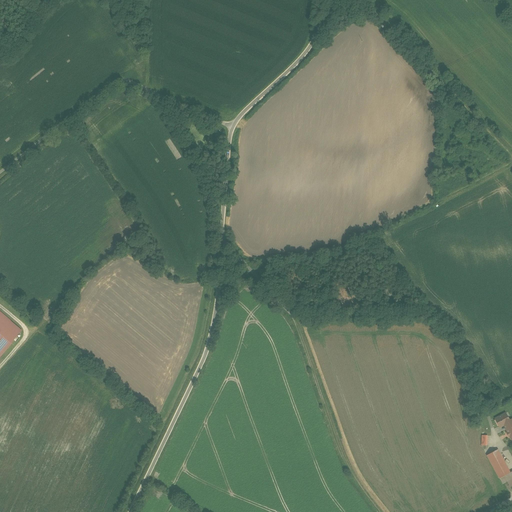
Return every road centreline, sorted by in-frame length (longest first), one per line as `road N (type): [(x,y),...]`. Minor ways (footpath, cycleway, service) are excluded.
road 1 (unclassified): [(223,238),(205,357),(130,511)]
road 2 (unclassified): [(0,174),(123,82),(230,126)]
road 3 (track): [(378,511),(348,468),(292,314)]
road 4 (track): [(373,9),(511,156)]
road 5 (unclassified): [(337,0),(311,46),(230,126)]
